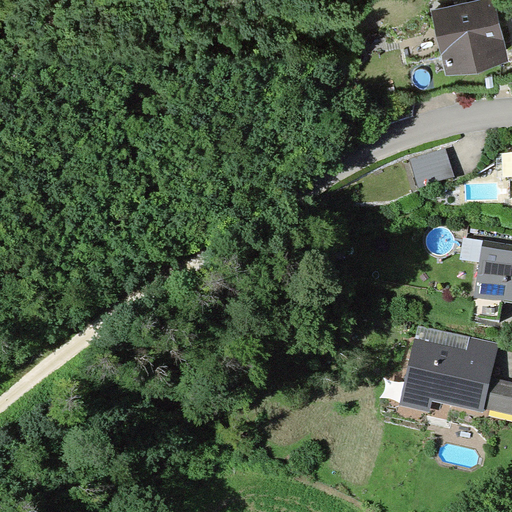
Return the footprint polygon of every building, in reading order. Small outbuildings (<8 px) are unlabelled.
[(495,7),(442,18),(456,68),(475,66),(475,70),(479,73),(487,72),(490,70),(491,61),(507,58),(495,7)] [(430,192),(453,182),(441,156),(418,166),(430,192)] [(511,256),(474,251),(471,271),(492,275),(483,325),(506,329),(508,313),(511,313),(511,256)] [(433,397),(487,409),(500,346),(465,338),(462,352),(415,342),(402,402),(430,409),(433,397)] [(511,386),(504,384),(499,408),(511,410),(511,386)]
